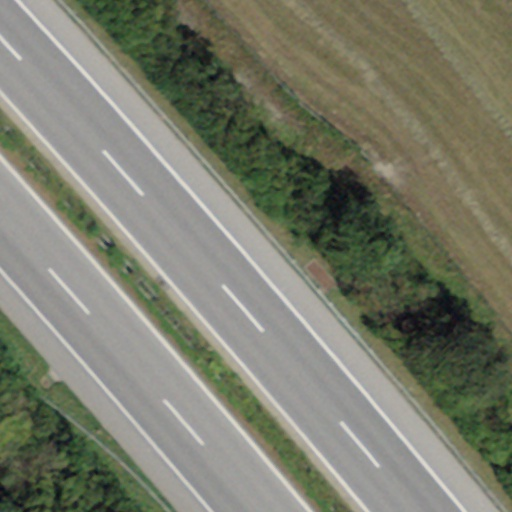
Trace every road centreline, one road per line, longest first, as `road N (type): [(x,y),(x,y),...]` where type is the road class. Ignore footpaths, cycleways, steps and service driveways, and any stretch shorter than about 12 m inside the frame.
road 1 (motorway): [(410,511),(0,44)]
road 2 (motorway): [(0,217),(260,511)]
